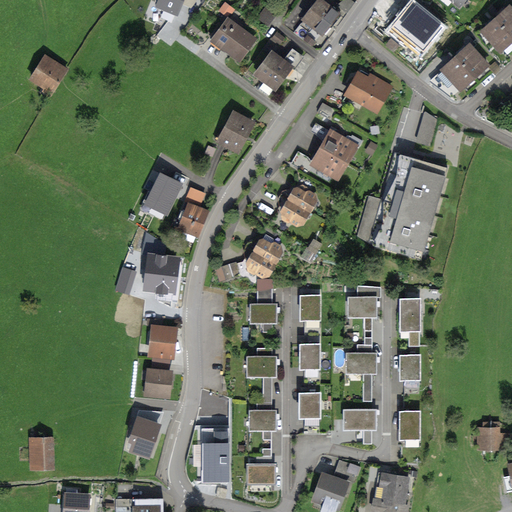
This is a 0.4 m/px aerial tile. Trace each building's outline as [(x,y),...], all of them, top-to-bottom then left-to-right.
[(159,0),(157,6),(177,14),(182,0),(159,0)] [(316,0),(301,20),(323,38),(339,17),(317,0),(316,0)] [(345,0),(342,1),(338,5),(347,13),(354,3),(350,0),(345,0)] [(427,12),(413,1),(394,24),(425,49),(444,26),(427,12)] [(226,4),(221,9),(227,14),(232,8),(226,4)] [(511,10),(509,7),(483,30),(495,44),(501,50),(511,40),(511,10)] [(226,51),(239,62),(256,39),(228,19),(211,41),(226,51)] [(277,33),(273,37),(280,43),(284,38),(277,33)] [(455,83),(461,89),(487,65),(482,60),(469,46),(443,69),(455,83)] [(272,53),(257,74),(265,80),(259,88),(269,95),(290,66),(294,70),(299,63),(288,55),(283,61),(272,53)] [(46,56),(31,79),(45,87),(42,91),(50,96),(67,69),(46,56)] [(495,63),(489,67),(494,73),(499,68),(495,63)] [(389,91),(359,75),(347,96),(377,112),(389,91)] [(318,112),(331,120),(336,111),(323,104),(318,112)] [(234,114),(220,140),(237,150),(251,124),(234,114)] [(323,148),(347,162),(351,154),(356,146),(332,133),(323,148)] [(371,143),(366,151),(371,154),(376,146),(371,143)] [(347,162),(323,148),(321,153),(315,162),(314,165),(337,178),(347,162)] [(314,165),(315,162),(298,152),(291,164),(309,174),(314,165)] [(447,168),(407,156),(401,179),(394,204),(433,215),(447,168)] [(175,195),(181,184),(161,174),(147,203),(167,212),(175,195)] [(280,195),(309,211),(312,210),(314,208),(313,204),(315,199),(314,195),(309,192),(308,188),(303,185),(298,185),(297,188),(293,189),(292,191),(289,189),(282,191),(281,193),(280,195)] [(309,215),(309,211),(280,195),(279,197),(278,199),(279,206),(282,207),(281,209),(282,213),(281,216),(282,219),(288,223),(292,222),(297,225),(301,224),(303,219),(308,218),(309,215)] [(189,204),(179,228),(188,232),(196,235),(198,236),(208,212),(189,204)] [(433,215),(394,204),(388,222),(381,247),(420,259),(433,215)] [(180,237),(182,232),(174,229),(172,234),(180,237)] [(192,242),(196,235),(188,232),(185,239),(192,242)] [(245,247),(274,263),(278,262),(279,259),(278,255),(281,250),(280,246),(274,243),(273,239),(265,235),(262,240),(259,241),(257,242),(255,241),(251,242),(247,243),(245,247)] [(275,267),(274,263),(245,247),(243,251),(245,257),(248,259),(247,261),(248,263),(248,265),(247,267),(248,271),(253,274),(257,273),(262,276),(266,275),(269,271),(273,270),(275,267)] [(169,278),(172,258),(162,257),(163,249),(152,248),(146,288),(158,290),(167,291),(169,278)] [(240,275),(245,267),(244,266),(245,264),(242,262),(237,265),(236,262),(222,266),(226,280),(240,275)] [(257,304),(272,304),(272,280),(265,280),(265,289),(257,289),(257,304)] [(357,297),(376,298),(381,298),(381,287),(357,285),(357,297)] [(172,292),(167,291),(158,290),(157,298),(171,300),(172,292)] [(320,296),(301,296),(301,319),(304,319),(319,319),(320,296)] [(357,297),(349,297),(349,316),(376,316),(376,298),(357,297)] [(420,299),(401,299),(401,330),(419,330),(420,299)] [(257,304),(251,305),(251,322),(276,322),(276,304),(272,304),(257,304)] [(319,335),(319,319),(304,319),(304,335),(319,335)] [(155,327),(151,354),(171,356),(174,330),(155,327)] [(316,345),(301,344),(300,368),(304,368),(319,368),(319,345),(316,345)] [(357,354),(372,354),(372,345),(357,345),(357,354)] [(257,357),(248,357),(248,375),(275,375),(276,357),(272,357),(272,349),(257,348),(257,357)] [(357,354),(347,353),(347,372),(376,372),(376,354),(372,354),(357,354)] [(420,355),(401,355),(401,379),(419,379),(420,355)] [(319,384),(319,368),(304,368),(304,384),(319,384)] [(169,373),(150,371),(147,393),(167,395),(169,373)] [(372,392),(363,392),(363,401),(372,401),(372,392)] [(311,393),(300,393),(300,417),(304,417),(319,417),(319,393),(311,393)] [(257,411),(272,411),(271,402),(257,403),(257,411)] [(376,410),(344,410),(344,428),(357,428),(372,428),(375,428),(376,418),(376,410)] [(257,411),(250,411),(250,429),(275,429),(275,415),(275,411),(272,411),(257,411)] [(420,412),(400,411),(400,438),(419,439),(420,412)] [(320,433),(319,417),(304,417),(304,433),(320,433)] [(157,425),(137,418),(127,447),(148,454),(157,425)] [(371,444),(372,428),(357,428),(356,443),(371,444)] [(502,429),(481,430),(481,452),(502,452),(502,429)] [(54,440),(31,440),(31,470),(55,469),(54,440)] [(229,457),(201,453),(196,483),(224,488),(229,457)] [(341,461),(336,476),(355,483),(360,468),(341,461)] [(275,465),(248,465),(248,483),(275,483),(275,468),(275,465)] [(402,511),(408,478),(379,473),(372,511),(379,511),(402,511)] [(346,483),(323,475),(314,499),(324,503),(321,511),(324,511),(334,511),(336,507),(338,508),(346,483)] [(87,511),(89,496),(65,493),(64,509),(63,511),(87,511)] [(163,499),(116,499),(116,511),(163,511),(163,507),(163,499)]
